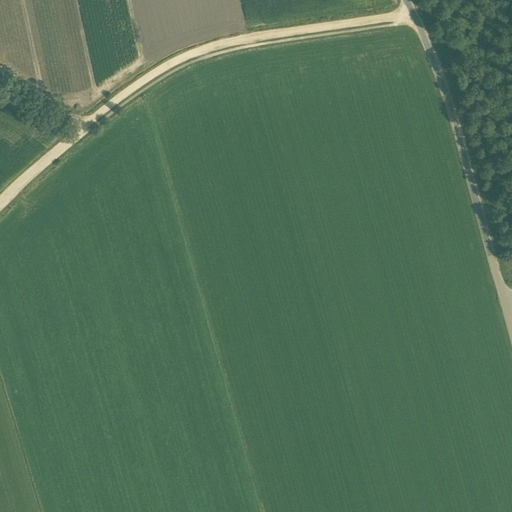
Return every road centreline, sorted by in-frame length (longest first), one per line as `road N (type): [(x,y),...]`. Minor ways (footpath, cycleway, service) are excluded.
road 1 (track): [(84,127),(196,53),(415,13)]
road 2 (unclassified): [(504,304),(452,107),(409,0)]
road 3 (unclassified): [(0,71),(84,127),(0,205)]
